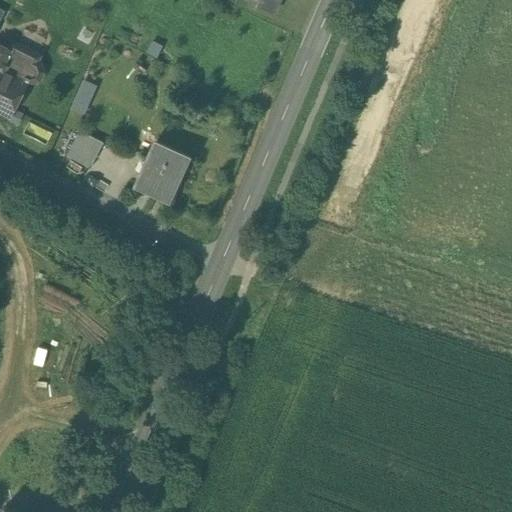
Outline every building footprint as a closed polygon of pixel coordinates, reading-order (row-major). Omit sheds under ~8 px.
[(244,0),(275,12),(279,0),(244,0)] [(0,39),(0,110),(7,114),(34,56),(0,39)] [(163,47),(153,42),(147,54),(157,59),(163,47)] [(87,113),(97,83),(83,78),(73,108),(87,113)] [(68,159),(89,167),(101,139),(80,130),(68,159)] [(136,188),(168,201),(188,154),(156,141),(136,188)]
